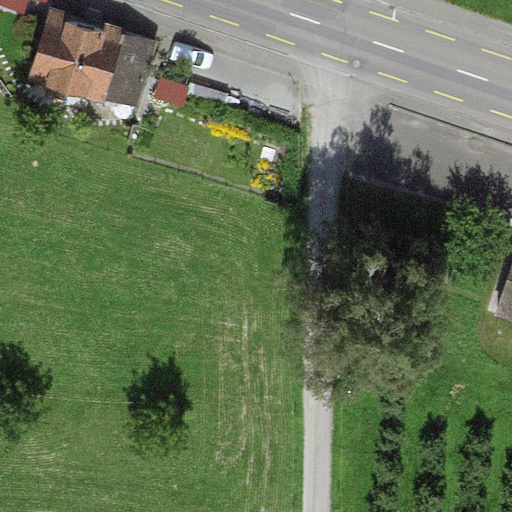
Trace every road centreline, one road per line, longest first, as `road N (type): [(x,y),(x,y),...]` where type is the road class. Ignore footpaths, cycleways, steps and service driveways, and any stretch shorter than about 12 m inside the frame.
road 1 (track): [(328,124),(321,511)]
road 2 (primary): [(511,90),(245,0)]
